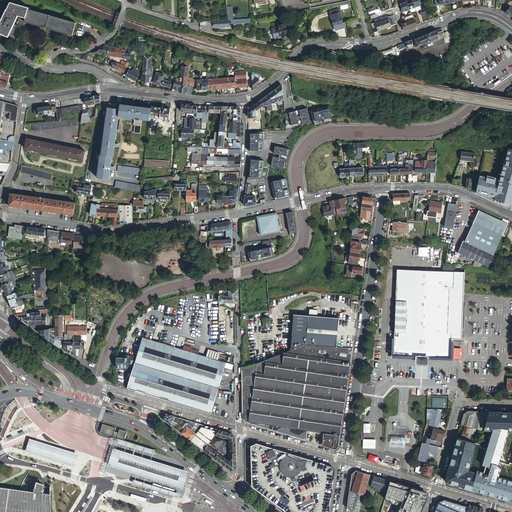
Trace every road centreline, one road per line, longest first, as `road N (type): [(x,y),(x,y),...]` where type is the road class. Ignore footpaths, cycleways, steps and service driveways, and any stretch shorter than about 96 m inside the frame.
road 1 (tertiary): [(243,99),(317,44),(370,45),(468,12),(511,27)]
road 2 (residential): [(381,188),(344,460)]
road 3 (residential): [(238,213),(107,232),(0,214)]
road 4 (secondary): [(12,461),(198,511)]
road 5 (secondary): [(150,402),(93,384),(0,315)]
road 6 (unknown): [(362,326),(319,291),(278,302),(271,342),(260,340),(255,315)]
road 7 (residential): [(381,188),(238,213)]
road 8 (unclassified): [(239,428),(238,289)]
road 9 (residential): [(511,406),(459,406),(436,487)]
road 10 (residential): [(511,213),(448,188),(381,188)]
road 11 (tertiary): [(113,87),(243,99)]
